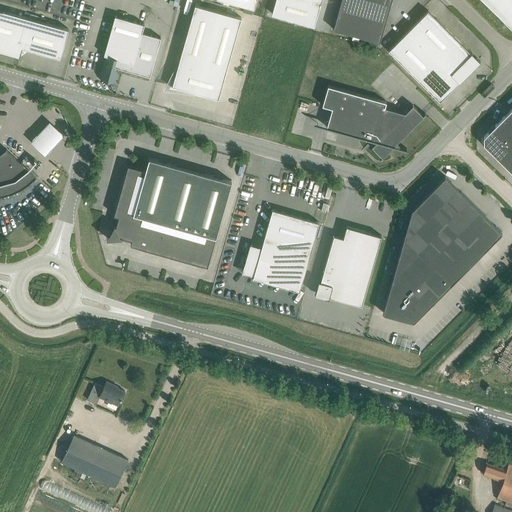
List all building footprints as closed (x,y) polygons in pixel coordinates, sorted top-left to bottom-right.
[(224,0),(254,8),(256,0),(224,0)] [(275,0),(272,13),(314,25),(321,0),(275,0)] [(380,42),(391,0),(341,0),(333,29),(380,42)] [(511,0),(484,0),(511,26),(511,0)] [(218,98),(241,17),(195,4),(175,76),(170,86),(184,88),(218,98)] [(69,29),(0,9),(0,51),(10,54),(9,54),(20,57),(22,47),(60,58),(69,29)] [(471,52),(428,10),(389,50),(440,101),(459,81),(460,82),(462,80),(460,78),(477,62),(478,63),(480,61),(476,56),(475,57),(472,54),(473,54),(471,52)] [(150,75),(161,37),(142,32),(144,23),(115,15),(104,54),(97,77),(117,83),(121,67),(150,75)] [(386,101),(328,85),(322,105),(332,107),(327,126),(326,126),(372,139),(373,137),(377,141),(372,146),(382,156),(380,158),(381,158),(425,113),(425,112),(423,114),(413,104),(405,112),(385,106),(386,101)] [(511,107),(503,116),(511,125),(511,107)] [(511,143),(511,125),(503,116),(492,128),(510,146),(511,143)] [(51,122),(31,144),(46,157),(65,136),(51,122)] [(510,146),(492,128),(484,136),(484,143),(498,158),(510,146)] [(511,143),(510,146),(498,158),(511,171),(511,143)] [(36,176),(6,149),(1,153),(0,153),(0,195),(2,195),(12,192),(20,188),(28,183),(36,176)] [(208,266),(232,180),(149,157),(145,169),(128,164),(114,214),(119,216),(116,225),(114,224),(114,225),(107,238),(121,238),(122,238),(123,236),(132,239),(130,244),(208,266)] [(413,321),(502,232),(445,175),(412,209),(383,312),(413,321)] [(299,290),(319,222),(272,209),(261,247),(252,244),(250,244),(247,254),(248,254),(243,272),(276,282),(276,283),(299,289),(298,290),(299,290)] [(381,235),(347,226),(343,237),(334,234),(321,281),(319,280),(315,294),(329,298),(329,296),(362,305),(381,235)] [(119,405),(125,391),(114,386),(114,385),(106,381),(104,386),(95,382),(87,399),(96,404),(100,396),(119,405)] [(116,487),(128,459),(74,434),(61,462),(116,487)] [(511,502),(511,464),(508,463),(506,469),(487,462),(483,474),(503,480),(497,497),(511,502)]
